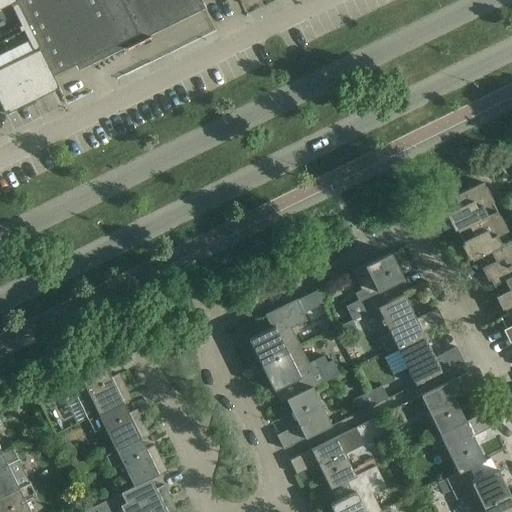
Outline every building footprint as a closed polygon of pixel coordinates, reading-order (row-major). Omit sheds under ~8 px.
[(53,76),(15,0),(0,0),(0,104),(5,114),(58,87),(53,76)] [(200,0),(15,0),(53,76),(202,3),(200,0)] [(456,230),(496,211),(482,182),(442,201),(456,230)] [(471,260),(478,257),(511,241),(496,211),(456,230),(471,260)] [(478,257),(492,284),(511,274),(511,239),(511,241),(478,257)] [(351,320),(377,307),(387,302),(381,290),(403,279),(390,253),(352,272),(360,289),(354,293),(358,300),(344,307),(351,320)] [(511,274),(492,284),(506,314),(511,311),(511,274)] [(377,307),(396,346),(422,333),(444,323),(437,308),(415,319),(403,294),(387,302),(377,307)] [(261,364),(299,345),(291,328),(306,321),(296,299),(264,315),(271,328),(248,339),(261,364)] [(511,311),(506,314),(499,317),(511,343),(511,311)] [(352,320),(335,328),(342,341),(359,333),(352,320)] [(434,358),(422,333),(396,346),(415,385),(463,361),(456,347),(434,358)] [(299,345),(261,364),(273,390),(296,379),(302,392),(312,387),(339,374),(332,360),(327,362),(324,355),(308,363),(299,345)] [(69,384),(87,420),(98,415),(124,403),(131,399),(119,373),(111,377),(105,366),(69,384)] [(421,395),(440,435),(466,422),(454,397),(475,387),(468,372),(421,395)] [(366,393),(372,406),(387,399),(380,386),(366,393)] [(312,387),(302,392),(286,399),(298,424),(276,435),(283,449),(331,426),(312,387)] [(359,412),(372,406),(366,393),(352,400),(359,412)] [(104,427),(115,450),(141,439),(149,435),(136,409),(128,413),(124,403),(98,415),(87,420),(93,432),(104,427)] [(466,422),(440,435),(459,473),(468,469),(485,461),(473,436),(494,426),(487,411),(466,422)] [(356,476),(374,467),(371,460),(352,469),(344,452),(361,444),(354,428),(289,460),(295,474),(317,464),(329,489),(346,481),(356,476)] [(146,449),(141,439),(115,450),(105,455),(111,468),(122,463),(134,487),(151,479),(167,471),(154,445),(146,449)] [(0,498),(29,484),(12,448),(1,453),(0,453),(0,498)] [(356,476),(346,481),(352,493),(329,504),(333,511),(379,511),(371,494),(384,487),(374,467),(356,476)] [(468,469),(459,473),(445,480),(455,500),(461,496),(468,511),(475,511),(509,495),(497,470),(474,481),(468,469)] [(118,503),(122,511),(173,511),(176,511),(164,485),(156,489),(151,479),(134,487),(101,503),(104,509),(118,503)] [(29,484),(0,498),(0,511),(29,511),(25,502),(35,496),(29,484)] [(511,511),(511,500),(509,495),(475,511),(511,511)]
